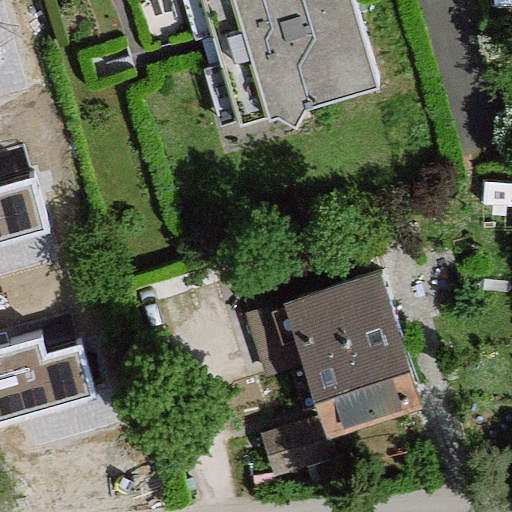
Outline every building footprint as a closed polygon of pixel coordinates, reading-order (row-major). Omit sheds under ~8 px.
[(358,0),(208,0),(216,27),(222,47),(244,119),(281,108),(299,119),(308,99),(381,78),(358,0)] [(0,229),(45,218),(33,176),(0,185),(0,229)] [(413,391),(375,271),(298,294),(337,417),(413,391)] [(0,340),(0,406),(92,381),(81,340),(40,350),(35,331),(0,340)] [(317,418),(280,431),(291,466),(328,454),(317,418)]
